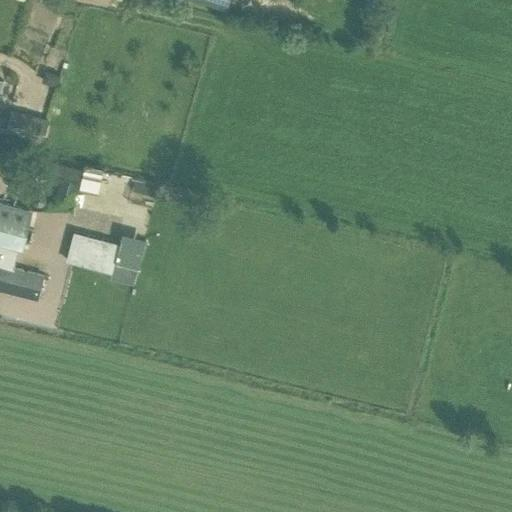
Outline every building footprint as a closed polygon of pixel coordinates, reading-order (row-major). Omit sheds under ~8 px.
[(12,112),(7,132),(34,138),(40,118),(12,112)] [(8,119),(0,116),(0,129),(4,131),(8,119)] [(82,168),(28,154),(8,150),(4,167),(78,185),(82,168)] [(103,170),(85,166),(79,189),(97,194),(103,170)] [(0,244),(19,249),(29,208),(0,200),(0,244)] [(123,240),(75,228),(66,261),(114,274),(123,240)] [(0,289),(37,299),(43,273),(14,266),(19,249),(0,244),(0,289)]
